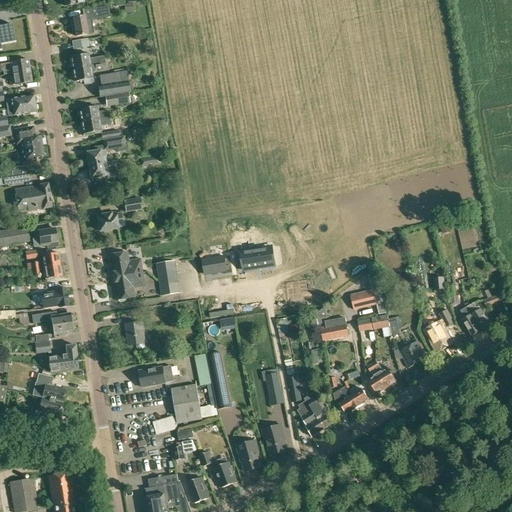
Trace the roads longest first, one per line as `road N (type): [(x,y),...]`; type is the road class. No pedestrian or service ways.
road 1 (tertiary): [(115,511),(31,0)]
road 2 (secondary): [(227,511),(511,337)]
